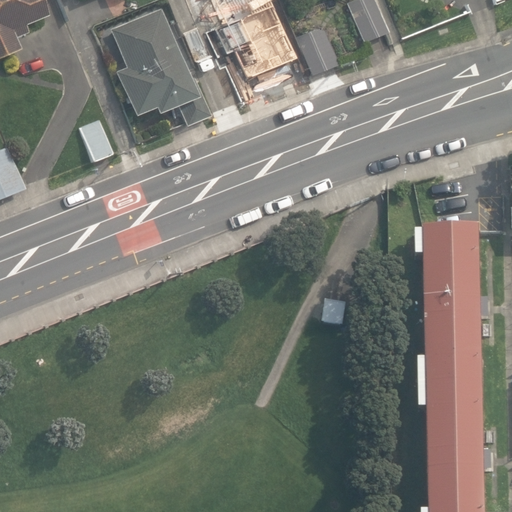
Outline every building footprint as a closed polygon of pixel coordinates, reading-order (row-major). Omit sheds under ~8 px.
[(0,0),(0,57),(18,50),(13,38),(26,33),(23,25),(47,16),(40,0),(0,0)] [(354,0),(347,3),(363,40),(387,29),(375,0),(354,0)] [(186,123),(187,125),(210,116),(195,78),(188,80),(180,61),(159,9),(108,29),(124,68),(114,72),(131,116),(152,108),(154,114),(179,105),(182,112),(186,123)] [(307,77),(337,66),(322,27),(311,31),(309,25),(290,33),(307,77)] [(267,50),(283,87),(304,78),(288,41),(267,50)] [(92,161),(92,162),(111,155),(98,120),(79,127),(92,161)] [(0,149),(0,197),(23,189),(23,188),(18,176),(7,147),(0,149)] [(483,511),(483,471),(492,471),(492,451),(482,451),(479,320),(488,319),(488,299),(478,299),(477,230),(421,231),(421,234),(414,234),(415,259),(422,259),(424,362),(417,362),(418,412),(426,412),(428,511),(483,511)]
